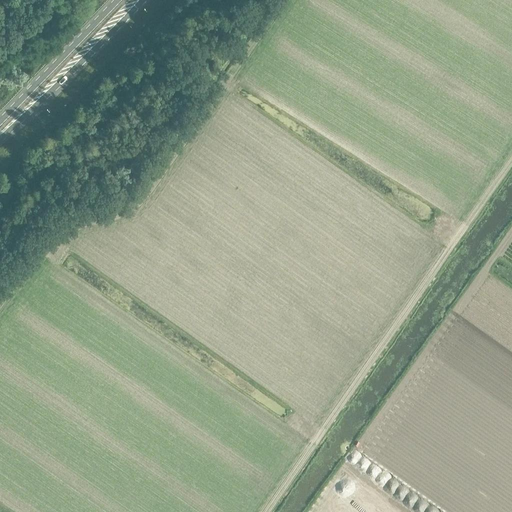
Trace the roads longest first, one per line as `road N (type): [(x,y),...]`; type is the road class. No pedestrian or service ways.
road 1 (track): [(0,303),(41,253),(79,227),(130,209),(150,188),(281,0)]
road 2 (track): [(511,228),(313,511)]
road 3 (primary): [(0,137),(138,0)]
road 4 (primary): [(117,0),(0,120)]
